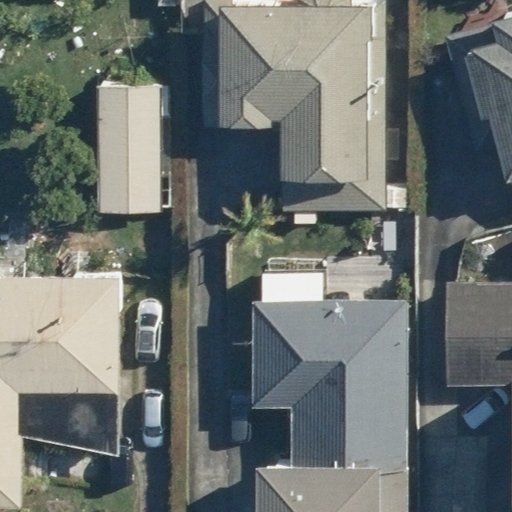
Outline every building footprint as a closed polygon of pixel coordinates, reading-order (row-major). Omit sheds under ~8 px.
[(193,4),(190,157),(219,158),(220,126),(271,127),(270,180),(362,181),(365,7),(193,4)] [(511,15),(441,39),(502,227),(511,223),(511,15)] [(165,82),(97,80),(93,207),(161,210),(165,82)] [(321,272),(256,272),(256,302),(248,301),(247,405),(284,405),(283,465),(246,464),(245,511),(372,511),(373,466),(403,466),(405,296),(321,295),(321,272)] [(0,274),(0,510),(14,511),(17,437),(111,441),(116,279),(0,274)] [(496,511),(511,511),(511,280),(439,281),(439,385),(497,385),(496,511)]
